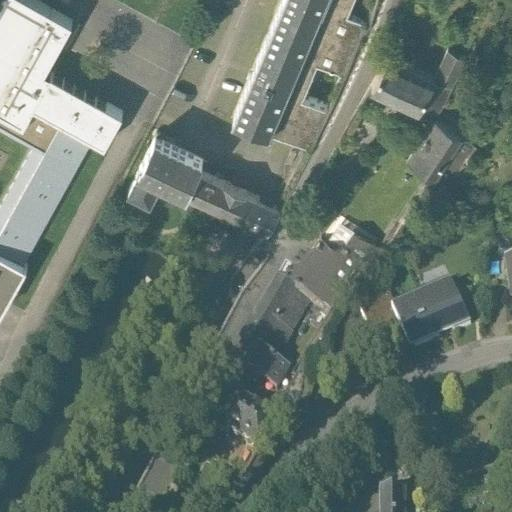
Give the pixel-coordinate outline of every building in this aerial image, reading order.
[(37,0),(0,0),(0,104),(19,115),(45,67),(71,18),(37,0)] [(283,0),(234,120),(309,151),(326,112),(300,101),(316,62),(344,74),(364,24),(346,16),(352,0),(283,0)] [(438,74),(392,46),(374,76),(420,104),(422,100),(438,74)] [(0,303),(92,138),(103,144),(121,109),(45,67),(19,115),(0,104),(0,303)] [(434,108),(450,82),(438,74),(422,100),(434,108)] [(462,134),(435,116),(409,155),(435,173),(462,134)] [(160,178),(186,191),(198,169),(204,157),(157,133),(129,188),(150,199),(160,178)] [(473,144),(462,134),(435,173),(443,178),(473,144)] [(198,169),(186,191),(215,207),(249,226),(267,236),(280,211),(261,201),(198,169)] [(321,235),(307,256),(351,286),(377,247),(353,231),(341,248),(321,235)] [(329,320),(351,286),(307,256),(285,290),(312,308),(329,320)] [(279,286),(257,318),(291,340),(312,308),(285,290),(279,286)] [(453,297),(395,323),(410,355),(413,362),(471,336),(453,297)] [(389,308),(360,321),(381,368),(410,355),(395,323),(389,308)] [(273,366),(291,340),(257,318),(240,344),(252,352),(273,366)] [(290,377),(273,366),(252,352),(239,372),(277,398),(290,377)] [(224,437),(262,459),(279,428),(241,406),(224,437)]
